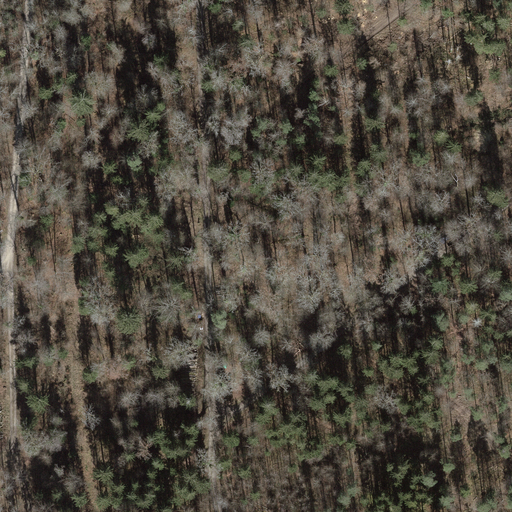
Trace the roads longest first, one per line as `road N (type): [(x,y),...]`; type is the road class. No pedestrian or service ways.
road 1 (track): [(213,424),(199,0)]
road 2 (track): [(511,203),(213,424)]
road 3 (track): [(32,511),(13,440),(10,252)]
road 4 (track): [(414,0),(238,135),(204,143)]
road 5 (track): [(10,252),(27,0)]
